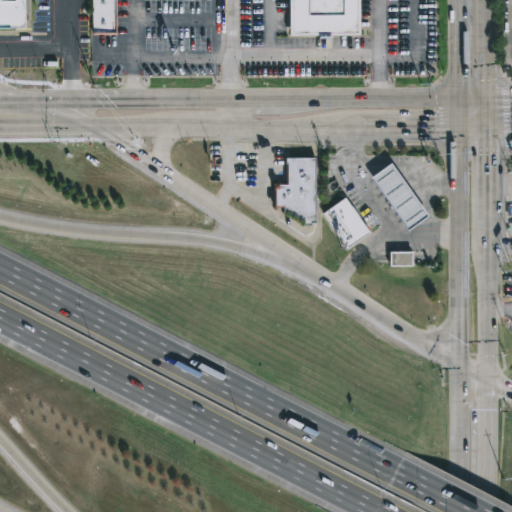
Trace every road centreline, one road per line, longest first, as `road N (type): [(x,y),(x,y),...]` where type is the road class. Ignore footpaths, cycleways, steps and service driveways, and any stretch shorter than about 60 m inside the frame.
road 1 (motorway): [(418,482),(0,267)]
road 2 (motorway): [(0,317),(378,511)]
road 3 (motorway): [(240,247),(0,216)]
road 4 (secondary): [(457,130),(459,367)]
road 5 (secondary): [(459,367),(305,271)]
road 6 (secondary): [(457,101),(280,100)]
road 7 (secondary): [(305,271),(169,176)]
road 8 (secondary): [(459,367),(459,511)]
road 9 (secondary): [(485,380),(486,248)]
road 10 (secondary): [(145,100),(23,102)]
road 11 (secondary): [(233,128),(353,129)]
